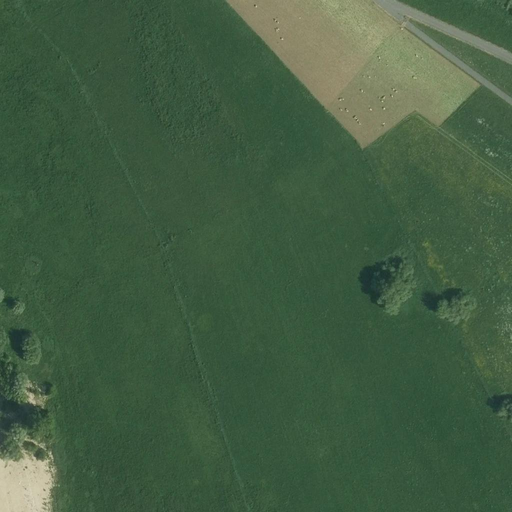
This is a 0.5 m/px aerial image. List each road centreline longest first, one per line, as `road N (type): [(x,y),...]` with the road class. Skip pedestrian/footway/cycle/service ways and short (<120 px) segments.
road 1 (track): [(511,96),(382,0)]
road 2 (track): [(511,57),(390,0)]
